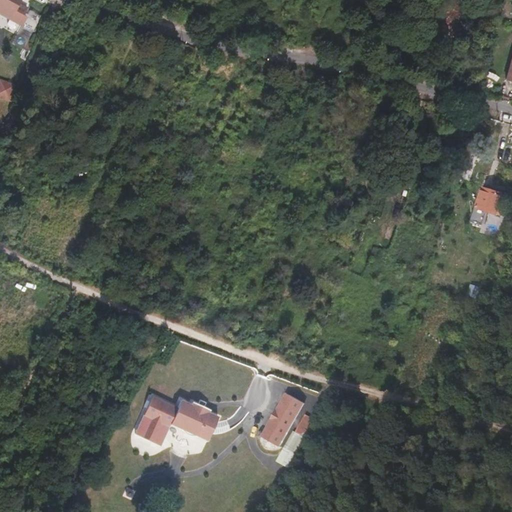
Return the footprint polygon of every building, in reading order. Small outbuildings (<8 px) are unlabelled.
[(0,0),(0,1),(15,9),(25,14),(27,18),(28,18),(33,6),(21,0),(0,0)] [(0,12),(10,18),(15,9),(0,1),(0,12)] [(40,9),(33,6),(28,18),(37,22),(40,9)] [(374,32),(369,31),(365,43),(371,45),(374,32)] [(0,99),(10,103),(16,85),(0,79),(0,99)] [(503,195),(484,188),(477,206),(475,206),(471,215),(483,219),(486,211),(496,214),(503,195)] [(288,393),(287,393),(272,418),(273,419),(288,393)] [(290,394),(288,393),(273,419),(275,420),(290,394)] [(305,403),(290,394),(275,420),(273,419),(262,436),(279,446),(305,403)] [(176,411),(155,399),(133,437),(148,446),(159,426),(165,429),(166,427),(176,411)] [(176,411),(166,427),(177,433),(175,435),(179,439),(182,441),(186,443),(191,444),(193,442),(202,447),(215,425),(205,419),(206,417),(201,415),(195,411),(191,408),(190,410),(180,404),(176,411)] [(205,408),(199,404),(195,411),(201,415),(205,408)] [(315,420),(306,414),(296,432),(305,437),(315,420)] [(273,419),(272,418),(262,436),(273,419)] [(166,427),(165,429),(175,435),(177,433),(166,427)]
